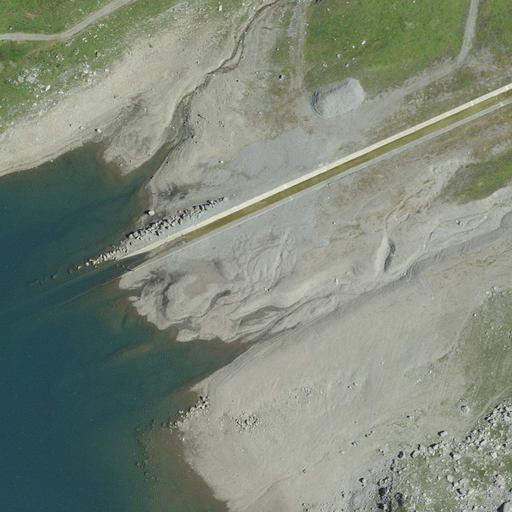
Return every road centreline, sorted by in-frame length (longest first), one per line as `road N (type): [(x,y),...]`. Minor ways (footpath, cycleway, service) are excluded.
road 1 (track): [(366,107),(447,65),(463,45),(475,0)]
road 2 (track): [(117,0),(70,33),(0,35)]
